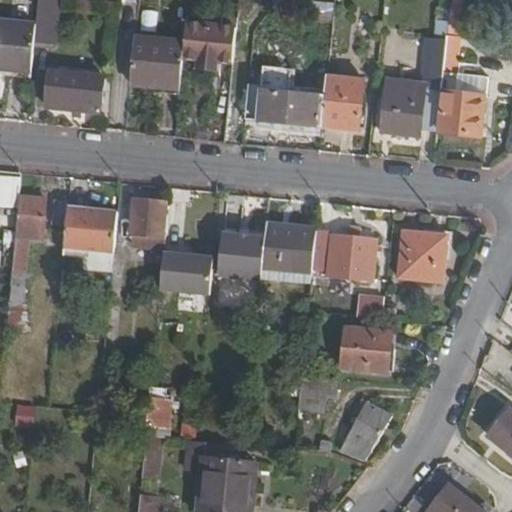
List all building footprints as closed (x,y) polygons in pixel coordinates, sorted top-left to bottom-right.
[(57,49),(61,0),(41,0),(40,24),(37,47),(57,49)] [(464,6),(454,5),(452,21),(451,35),(461,35),(464,6)] [(0,69),(34,74),(37,47),(40,24),(0,20),(0,69)] [(425,128),(442,130),(446,92),(448,73),(451,35),(452,21),(443,20),(441,37),(433,37),(428,85),(396,82),(392,112),(389,111),(387,131),(424,134),(425,128)] [(222,60),(236,62),(240,28),(191,22),(188,40),(186,58),(203,59),(201,68),(221,70),(222,60)] [(448,73),(459,74),(463,36),(461,35),(451,35),(448,73)] [(139,36),(133,83),(156,84),(158,79),(184,81),(186,58),(188,40),(139,36)] [(268,76),(297,79),(298,74),(269,71),(268,76)] [(47,108),(104,114),(107,92),(105,92),(107,78),(51,73),(47,108)] [(450,93),(446,131),(485,135),(488,96),(490,96),(492,77),(459,74),(448,73),(446,92),(450,93)] [(264,119),(325,125),(328,97),(296,94),(297,79),(268,76),(267,85),(264,119)] [(328,97),(325,125),(363,129),(367,82),(330,78),(328,97)] [(251,83),(248,118),(264,119),(267,85),(251,83)] [(51,200),(21,198),(13,287),(28,289),(33,239),(47,239),(51,200)] [(71,207),(72,201),(59,199),(57,223),(69,224),(71,207)] [(136,199),(133,233),(132,246),(168,250),(170,231),(165,230),(169,202),(136,199)] [(118,250),(122,210),(71,207),(69,224),(67,245),(118,250)] [(317,231),(271,228),(271,237),(268,267),(314,272),(317,231)] [(337,232),(320,230),(317,259),(334,259),(333,276),(377,280),(381,239),(337,235),(337,232)] [(268,267),(271,237),(228,233),(223,275),(267,278),(268,267)] [(458,238),(431,235),(409,234),(404,278),(453,283),(458,238)] [(211,295),(215,258),(167,254),(163,291),(211,295)] [(363,316),(387,318),(388,305),(364,303),(363,316)] [(345,368),(391,373),(395,335),(349,330),(345,368)] [(340,400),(342,381),(307,377),(304,413),(327,416),(329,399),(340,400)] [(171,384),(155,383),(152,419),(175,422),(177,397),(171,397),(171,384)] [(370,465),(399,417),(371,400),(363,410),(369,413),(346,449),(370,465)] [(41,406),(22,403),(19,426),(38,428),(41,406)] [(511,415),(506,411),(486,438),(511,457),(511,415)] [(161,438),(173,439),(175,422),(152,419),(150,437),(161,438)] [(161,438),(150,437),(146,477),(158,478),(161,438)] [(324,454),(335,455),(336,446),(325,445),(324,454)] [(255,511),(260,461),(206,457),(201,511),(255,511)] [(430,511),(488,511),(450,483),(428,510),(430,511)] [(159,511),(160,496),(144,494),(142,511),(159,511)]
